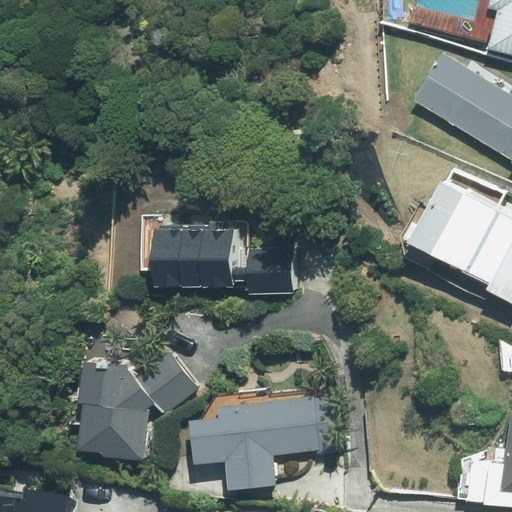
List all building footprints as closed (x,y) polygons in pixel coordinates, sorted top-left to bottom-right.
[(511,0),(499,0),(499,5),(510,8),(501,44),(511,47),(511,0)] [(475,130),(504,83),(451,50),(422,97),(475,130)] [(511,152),(511,87),(504,83),(475,130),(511,152)] [(425,237),(475,263),(505,206),(455,180),(425,237)] [(475,263),(505,279),(511,264),(511,209),(505,206),(475,263)] [(260,289),(302,289),(302,247),(257,247),(257,262),(246,262),(246,225),(146,224),(146,270),(164,270),(164,283),(243,283),(243,278),(260,278),(260,289)] [(511,290),(511,264),(505,279),(501,285),(511,290)] [(103,398),(98,443),(117,446),(116,451),(154,456),(161,407),(158,406),(166,400),(174,412),(204,388),(177,351),(147,373),(141,365),(142,361),(104,356),(99,397),(103,398)] [(275,386),(228,390),(208,421),(211,456),(238,454),(241,486),(287,483),(284,452),(346,448),(341,388),(276,393),(275,386)] [(511,448),(503,447),(498,499),(511,500),(511,448)] [(0,511),(76,511),(79,499),(0,488),(0,511)]
